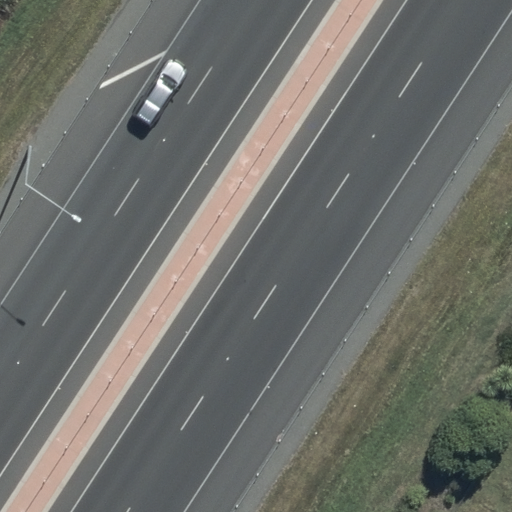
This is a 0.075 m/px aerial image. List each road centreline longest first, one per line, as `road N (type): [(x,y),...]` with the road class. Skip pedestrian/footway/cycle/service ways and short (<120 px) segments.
road 1 (motorway): [(460,0),(123,511)]
road 2 (motorway): [(0,384),(254,0)]
